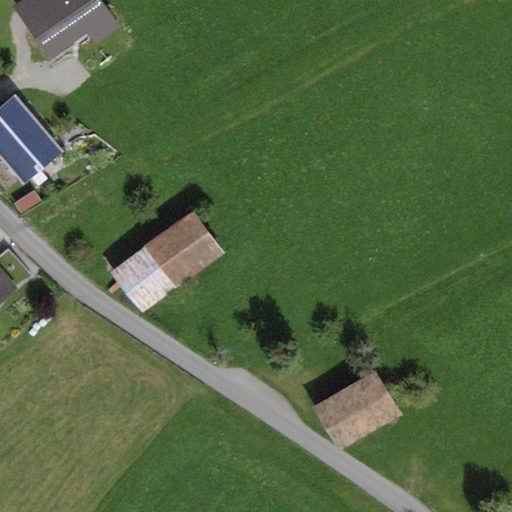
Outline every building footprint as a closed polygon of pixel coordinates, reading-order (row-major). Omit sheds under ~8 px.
[(14,0),(12,2),(51,57),(89,30),(97,41),(122,23),(106,0),(14,0)] [(12,100),(0,110),(0,151),(24,180),(56,152),(12,100)] [(199,216),(117,273),(145,313),(227,256),(199,216)] [(0,260),(0,307),(24,289),(0,260)] [(382,376),(321,409),(344,451),(405,418),(382,376)]
